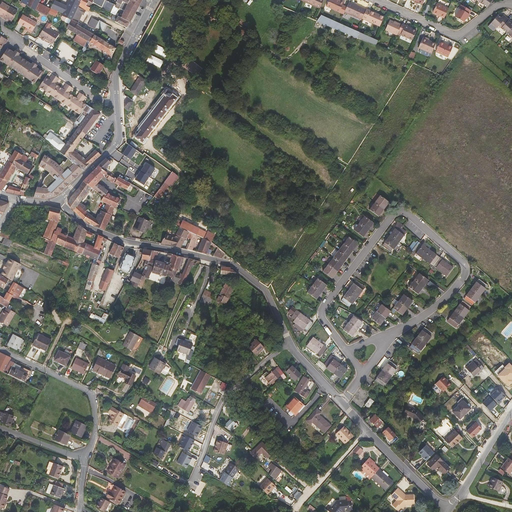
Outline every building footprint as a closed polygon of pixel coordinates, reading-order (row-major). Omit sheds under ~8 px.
[(21,0),(21,2),(28,6),(47,17),(51,9),(39,3),(39,0),(21,0)] [(63,14),(67,5),(56,0),(51,8),(63,14)] [(62,16),(67,18),(71,20),(72,19),(78,7),(80,3),(81,0),(69,0),(67,5),(63,14),(62,16)] [(93,0),(93,3),(130,23),(142,0),(117,0),(117,2),(118,3),(117,5),(105,0),(93,0)] [(320,9),(323,0),(301,0),(302,0),(320,9)] [(340,0),(340,1),(337,0),(329,0),(326,6),(339,12),(344,2),(340,0)] [(0,16),(3,18),(10,7),(2,2),(0,5),(0,14),(1,15),(0,15),(0,16)] [(362,19),(366,9),(349,2),(348,4),(344,12),(361,20),(362,19)] [(88,12),(90,8),(86,6),(80,3),(78,7),(85,10),(88,12)] [(444,18),(447,11),(448,8),(437,3),(433,12),(440,15),(439,16),(444,18)] [(464,22),(471,11),(462,5),(461,5),(459,8),(460,8),(455,17),(464,22)] [(17,12),(10,7),(3,18),(6,20),(7,18),(12,21),(17,12)] [(79,22),(85,10),(78,7),(72,19),(79,22)] [(380,26),(384,16),(366,9),(362,19),(380,26)] [(37,23),(23,15),(18,23),(33,31),(37,23)] [(353,29),(339,23),(338,22),(333,20),(321,15),(317,21),(329,26),(335,29),(341,32),(347,34),(357,38),(362,40),(374,45),(377,40),(374,39),(357,31),(353,29)] [(496,28),(497,28),(499,26),(506,17),(504,15),(501,18),(498,15),(491,23),(488,26),(493,31),(496,28)] [(509,20),(506,17),(499,26),(506,33),(511,26),(511,24),(511,23),(508,21),(509,20)] [(92,18),(88,26),(95,29),(95,28),(99,21),(92,18)] [(77,25),(79,22),(72,19),(71,20),(67,28),(77,34),(73,40),(83,46),(87,48),(90,42),(111,56),(116,48),(77,25)] [(398,33),(402,24),(398,23),(390,20),(385,30),(397,35),(398,33)] [(99,21),(95,28),(103,32),(106,25),(99,21)] [(405,25),(402,24),(398,33),(397,35),(400,36),(401,35),(412,40),(416,31),(408,27),(409,27),(409,26),(405,25)] [(45,26),(40,35),(53,43),(59,34),(45,26)] [(335,29),(329,26),(328,29),(361,42),(362,40),(357,38),(347,34),(341,32),(335,29)] [(431,54),(436,43),(427,39),(423,38),(418,48),(431,54)] [(452,47),(440,42),(435,52),(448,57),(452,47)] [(8,48),(0,59),(0,60),(35,83),(43,72),(37,67),(38,65),(33,62),(32,64),(19,55),(20,54),(15,50),(14,52),(8,48)] [(104,65),(96,60),(91,69),(99,74),(104,65)] [(146,81),(125,67),(124,70),(138,79),(130,91),(137,96),(146,81)] [(46,91),(56,76),(53,74),(49,80),(46,77),(39,87),(46,91)] [(46,91),(53,96),(59,86),(56,84),(59,79),(56,76),(46,91)] [(59,100),(70,86),(66,83),(63,89),(59,86),(53,96),(59,100)] [(59,100),(66,105),(73,96),(69,93),(73,88),(70,86),(59,100)] [(173,94),(166,89),(163,93),(164,94),(138,128),(140,130),(135,137),(143,144),(148,138),(147,137),(174,102),(176,102),(179,98),(173,94)] [(73,110),(83,95),(80,92),(76,98),(73,96),(66,105),(73,110)] [(134,102),(122,93),(122,97),(123,107),(128,110),(134,102)] [(83,110),(86,105),(83,102),(86,97),(83,95),(73,110),(80,114),(83,110)] [(85,135),(101,114),(94,109),(87,104),(86,105),(83,110),(88,114),(79,126),(77,128),(85,135)] [(74,133),(82,139),(83,139),(85,135),(77,128),(74,133)] [(70,139),(66,144),(51,133),(49,133),(45,139),(60,152),(61,152),(68,158),(84,170),(90,164),(101,155),(95,150),(86,160),(74,150),(81,140),(77,137),(76,138),(72,136),(70,139)] [(136,150),(129,145),(126,150),(125,149),(122,154),(131,159),(136,150)] [(16,167),(28,174),(32,166),(26,163),(21,159),(23,155),(15,150),(9,161),(15,166),(16,167)] [(35,191),(33,198),(46,199),(53,198),(56,196),(62,191),(84,170),(68,158),(64,164),(63,162),(59,165),(56,161),(45,153),(40,164),(48,170),(49,171),(43,177),(42,183),(43,185),(40,187),(36,187),(35,191)] [(106,170),(105,168),(111,162),(107,159),(106,158),(98,166),(105,171),(106,170)] [(0,189),(2,190),(16,167),(15,166),(9,161),(5,167),(2,171),(0,174),(0,189)] [(142,168),(140,171),(149,177),(150,177),(155,169),(146,163),(144,166),(145,167),(144,169),(142,168)] [(105,171),(98,166),(83,181),(91,187),(100,195),(104,197),(101,201),(105,203),(107,203),(115,207),(117,207),(120,199),(107,193),(108,191),(100,184),(97,183),(107,174),(107,173),(105,171)] [(351,172),(345,168),(341,175),(347,179),(351,172)] [(144,185),(149,177),(140,171),(137,174),(138,175),(136,180),(144,185)] [(178,176),(173,171),(165,182),(154,197),(149,203),(153,206),(158,199),(159,200),(169,186),(170,186),(178,176)] [(32,179),(28,177),(26,177),(23,184),(29,186),(31,180),(32,179)] [(127,190),(131,184),(119,178),(118,177),(117,179),(115,178),(114,178),(111,177),(109,180),(127,190)] [(91,187),(83,181),(80,185),(78,189),(71,197),(68,203),(73,210),(74,211),(79,205),(78,204),(80,203),(82,200),(87,193),(91,187)] [(10,186),(6,191),(19,195),(19,194),(24,196),(33,198),(35,191),(28,188),(26,191),(21,189),(17,188),(10,186)] [(380,195),(369,209),(379,217),(390,202),(380,195)] [(0,211),(4,213),(9,203),(0,200),(0,211)] [(78,204),(79,205),(86,211),(88,209),(86,206),(80,203),(78,204)] [(98,220),(95,226),(105,230),(115,207),(107,203),(103,211),(102,210),(100,214),(98,220)] [(79,205),(74,211),(83,220),(95,226),(98,220),(96,219),(88,213),(86,211),(79,205)] [(67,238),(67,236),(61,233),(62,229),(56,227),(58,222),(59,222),(61,209),(50,207),(47,219),(46,222),(45,221),(41,232),(39,235),(46,238),(49,240),(56,243),(61,245),(63,246),(67,238)] [(152,214),(161,218),(164,213),(159,210),(159,211),(155,209),(152,214)] [(150,221),(139,216),(134,229),(145,234),(150,221)] [(166,220),(177,226),(179,221),(168,216),(165,220),(166,220)] [(363,237),(374,223),(364,216),(354,230),(363,237)] [(183,221),(180,227),(193,233),(196,235),(198,236),(203,238),(206,232),(199,229),(183,221)] [(79,240),(84,242),(86,235),(87,231),(79,224),(73,238),(67,236),(67,238),(63,246),(66,247),(74,251),(79,240)] [(397,225),(396,226),(395,228),(384,242),(385,243),(382,246),(391,252),(393,249),(394,250),(404,235),(406,232),(402,228),(397,225)] [(166,234),(161,244),(172,245),(180,248),(185,239),(186,239),(187,237),(191,239),(193,233),(180,227),(175,237),(166,234)] [(204,239),(212,242),(215,235),(208,232),(204,239)] [(193,233),(191,239),(189,243),(187,249),(192,250),(198,236),(196,235),(193,233)] [(103,237),(99,235),(95,247),(95,248),(100,250),(103,237)] [(332,279),(358,244),(349,237),(323,272),(332,279)] [(12,241),(9,239),(5,238),(2,244),(10,247),(12,241)] [(204,239),(203,238),(198,252),(207,254),(207,253),(212,242),(204,239)] [(432,268),(434,270),(436,268),(446,276),(453,267),(443,259),(442,259),(439,257),(437,255),(437,254),(423,244),(415,239),(409,248),(413,251),(416,253),(416,254),(430,264),(430,265),(429,267),(432,268)] [(44,253),(51,256),(55,246),(56,243),(49,240),(48,242),(44,253)] [(95,248),(95,247),(84,242),(79,240),(74,251),(95,260),(93,263),(96,264),(97,260),(98,259),(101,251),(100,250),(95,248)] [(119,258),(120,255),(125,247),(115,243),(109,253),(119,258)] [(218,247),(213,255),(222,258),(225,253),(218,247)] [(150,261),(151,255),(152,250),(143,249),(142,259),(146,260),(150,261)] [(136,258),(126,254),(120,268),(130,273),(136,258)] [(178,271),(182,257),(173,254),(172,258),(170,263),(169,268),(177,270),(178,271)] [(20,264),(9,258),(6,265),(5,264),(3,269),(4,269),(1,274),(9,279),(12,281),(20,264)] [(183,285),(194,259),(189,258),(182,274),(181,273),(180,276),(175,274),(174,276),(172,276),(171,281),(183,285)] [(101,261),(97,260),(96,264),(93,263),(88,280),(94,282),(100,265),(101,261)] [(174,276),(175,274),(177,270),(169,268),(170,263),(164,262),(163,263),(156,261),(154,267),(153,270),(172,276),(174,276)] [(142,275),(143,276),(148,279),(154,267),(148,265),(147,264),(145,268),(142,275)] [(235,276),(236,272),(233,270),(230,269),(231,267),(221,267),(220,274),(235,276)] [(99,288),(106,291),(114,271),(107,268),(99,288)] [(142,275),(135,272),(132,278),(130,281),(128,279),(126,283),(137,288),(143,276),(142,275)] [(409,287),(418,294),(429,280),(419,273),(409,287)] [(1,275),(0,276),(0,286),(4,288),(0,294),(0,303),(6,307),(16,289),(18,284),(12,281),(9,279),(9,280),(1,275)] [(318,278),(314,284),(313,285),(307,292),(317,299),(327,285),(321,280),(318,278)] [(487,285),(479,279),(477,282),(476,281),(466,296),(464,299),(472,305),(474,302),(475,303),(486,288),(485,288),(487,285)] [(364,286),(356,280),(354,283),(343,297),(343,298),(341,300),(349,306),(351,304),(352,304),(363,290),(362,289),(364,286)] [(229,298),(229,297),(234,287),(235,287),(236,285),(233,283),(231,283),(230,285),(225,283),(220,294),(229,298)] [(202,295),(210,299),(213,293),(205,289),(203,293),(202,295)] [(229,298),(220,294),(217,300),(220,301),(226,304),(229,298)] [(402,315),(413,301),(403,294),(393,308),(402,315)] [(210,307),(212,300),(210,299),(202,295),(199,303),(210,307)] [(471,307),(462,301),(460,304),(460,303),(449,318),(447,321),(456,327),(458,324),(459,325),(469,310),(471,307)] [(381,325),(391,311),(381,304),(371,318),(381,325)] [(34,307),(43,313),(44,310),(35,305),(34,307)] [(16,313),(6,307),(4,311),(3,310),(0,315),(1,316),(0,317),(0,321),(8,326),(16,313)] [(311,320),(293,307),(289,312),(293,315),(291,317),(294,320),(293,322),(295,323),(295,324),(295,325),(307,333),(315,324),(311,321),(311,320)] [(352,337),(363,322),(354,315),(343,329),(352,337)] [(433,333),(425,327),(422,330),(411,344),(412,344),(410,347),(418,353),(420,350),(421,351),(432,337),(431,336),(433,333)] [(132,350),(139,336),(131,331),(123,346),(131,350),(132,350)] [(8,345),(16,350),(22,339),(14,334),(8,345)] [(46,350),(51,340),(39,334),(33,345),(41,348),(46,350)] [(144,339),(139,336),(132,350),(133,350),(134,350),(135,350),(136,350),(137,349),(138,348),(138,349),(144,339)] [(324,345),(313,337),(306,346),(317,354),(317,353),(321,356),(327,347),(324,345)] [(193,343),(181,339),(177,350),(189,355),(193,343)] [(256,355),(264,347),(256,339),(251,344),(252,345),(249,348),(256,355)] [(87,345),(81,342),(78,348),(84,351),(87,345)] [(55,360),(57,361),(57,360),(66,365),(70,356),(59,351),(55,360)] [(500,360),(502,362),(505,359),(499,352),(494,357),(498,362),(500,360)] [(9,361),(11,358),(5,355),(3,354),(1,357),(0,356),(0,358),(8,363),(9,361)] [(348,369),(334,359),(335,357),(332,355),(324,365),(327,367),(326,368),(341,379),(348,369)] [(160,374),(160,373),(166,364),(154,357),(148,367),(160,374)] [(84,374),(89,364),(76,358),(72,368),(84,374)] [(116,366),(99,358),(93,370),(110,378),(116,366)] [(484,368),(476,359),(474,361),(473,361),(466,368),(473,376),(477,373),(477,374),(484,368)] [(398,366),(390,360),(388,363),(387,363),(377,377),(375,381),(383,387),(385,384),(386,384),(397,370),(396,369),(398,366)] [(9,374),(14,363),(9,361),(8,363),(3,372),(9,374)] [(24,382),(29,370),(14,363),(9,374),(24,382)] [(131,385),(136,376),(127,372),(129,367),(123,364),(118,375),(126,379),(124,382),(131,385)] [(166,364),(160,373),(166,377),(172,367),(166,364)] [(301,375),(292,365),(286,372),(295,381),(301,375)] [(511,380),(511,368),(510,367),(500,376),(508,384),(511,380)] [(197,390),(209,373),(202,368),(191,386),(197,390)] [(280,375),(274,369),(273,370),(269,374),(267,372),(263,375),(270,384),(280,375)] [(306,398),(310,392),(307,389),(306,391),(303,390),(305,387),(306,388),(308,385),(307,384),(309,380),(304,376),(295,391),(306,398)] [(443,376),(436,384),(443,392),(451,384),(448,381),(447,381),(446,379),(443,376)] [(499,388),(491,396),(499,404),(502,402),(501,401),(506,396),(499,388)] [(298,411),(303,405),(294,397),(286,406),(295,414),(298,411)] [(483,403),(490,411),(497,405),(489,397),(483,403)] [(147,398),(143,404),(153,410),(157,404),(147,398)] [(180,405),(187,410),(190,406),(193,408),(197,402),(190,398),(188,401),(184,398),(180,405)] [(365,405),(369,408),(374,401),(370,398),(365,405)] [(463,401),(453,411),(460,419),(471,408),(463,401)] [(153,410),(143,404),(141,408),(151,413),(153,410)] [(240,414),(229,404),(225,409),(232,415),(234,414),(237,417),(240,414)] [(418,410),(408,406),(404,414),(412,417),(418,423),(424,418),(418,410)] [(115,408),(111,415),(108,421),(120,428),(127,415),(115,408)] [(321,412),(317,409),(307,421),(310,424),(312,422),(324,432),(331,425),(319,415),(321,412)] [(12,420),(13,417),(14,416),(5,412),(5,413),(2,419),(1,423),(10,427),(12,420)] [(383,422),(376,414),(370,420),(377,427),(383,422)] [(235,423),(231,418),(224,425),(232,432),(239,425),(236,422),(235,423)] [(193,420),(187,430),(197,436),(202,426),(193,420)] [(87,426),(77,421),(71,432),(81,437),(87,426)] [(482,428),(476,422),(467,431),(473,437),(482,428)] [(344,426),(343,427),(339,431),(336,434),(345,444),(353,436),(344,426)] [(390,440),(396,435),(388,427),(383,432),(390,440)] [(56,436),(68,442),(71,436),(59,430),(56,436)] [(463,438),(455,430),(445,440),(452,448),(463,438)] [(330,436),(327,434),(319,443),(322,446),(330,436)] [(179,446),(189,451),(195,440),(185,435),(179,446)] [(66,445),(68,442),(56,436),(54,440),(66,445)] [(161,439),(154,454),(162,458),(165,452),(166,452),(170,444),(161,439)] [(215,448),(214,452),(224,455),(228,444),(218,440),(217,444),(217,445),(216,448),(215,448)] [(272,453),(262,442),(254,450),(251,453),(256,458),(260,454),(263,453),(267,458),(272,453)] [(321,448),(317,445),(312,451),(315,454),(321,448)] [(420,454),(427,461),(434,453),(427,446),(420,454)] [(182,452),(177,462),(187,467),(192,457),(182,452)] [(450,468),(436,455),(427,464),(434,470),(437,467),(444,474),(450,468)] [(361,467),(372,477),(379,469),(379,468),(368,458),(361,467)] [(509,474),(511,470),(511,460),(509,458),(501,468),(509,474)] [(125,465),(115,459),(108,472),(117,477),(125,465)] [(54,463),(49,474),(49,475),(58,478),(63,466),(54,463)] [(229,466),(225,472),(233,478),(239,468),(231,463),(229,466)] [(275,479),(282,470),(272,463),(269,468),(272,470),(269,475),(275,479)] [(371,477),(386,490),(393,482),(388,477),(382,472),(379,469),(372,477),(371,477)] [(282,470),(275,479),(277,480),(280,477),(281,478),(284,472),(282,470)] [(503,482),(493,477),(488,487),(499,492),(503,482)] [(260,487),(267,494),(275,486),(268,478),(260,487)] [(0,485),(0,490),(8,493),(9,489),(0,485)] [(61,493),(63,488),(61,488),(55,485),(54,485),(53,486),(49,485),(47,491),(51,493),(50,494),(59,498),(61,493)] [(112,493),(109,498),(119,504),(126,492),(116,486),(112,493)] [(396,500),(392,505),(398,511),(402,507),(403,508),(406,505),(414,505),(414,494),(405,495),(398,488),(391,495),(396,500)] [(325,508),(329,511),(342,511),(348,511),(348,510),(352,510),(351,497),(346,498),(346,500),(337,501),(332,507),(328,505),(325,508)] [(108,505),(110,502),(102,498),(100,502),(99,501),(95,507),(103,511),(108,511),(111,507),(108,505)]
